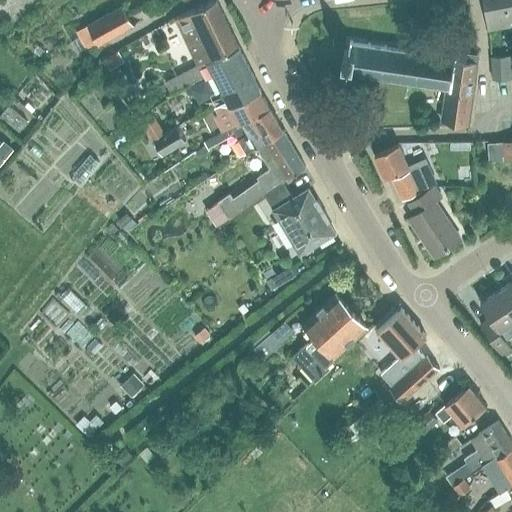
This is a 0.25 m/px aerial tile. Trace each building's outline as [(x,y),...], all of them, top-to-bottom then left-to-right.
[(238,45),(217,0),(209,0),(176,16),(198,64),(238,45)] [(511,0),(484,0),(488,21),(489,28),(490,28),(511,25),(511,19),(511,18),(511,0)] [(86,47),(96,42),(97,44),(134,24),(123,4),(77,30),(86,47)] [(476,55),(471,55),(461,53),(460,58),(458,57),(353,41),(351,49),(346,48),(344,63),(349,63),(347,71),(448,86),(443,120),(467,124),(476,60),(475,60),(476,55)] [(238,46),(238,45),(198,64),(206,60),(228,104),(233,104),(261,90),(238,46)] [(118,50),(104,58),(110,67),(123,59),(118,50)] [(510,55),(492,56),(493,78),(511,76),(510,55)] [(198,64),(182,72),(187,82),(203,75),(198,64)] [(238,122),(269,106),(261,90),(233,104),(228,104),(219,104),(214,107),(218,115),(215,117),(222,131),(238,123),(238,122)] [(246,151),(256,144),(283,128),(269,106),(238,122),(238,123),(222,131),(213,137),(216,143),(231,136),(230,134),(234,132),(246,151)] [(154,136),(164,130),(152,110),(142,117),(154,136)] [(184,139),(176,125),(153,139),(161,153),(184,139)] [(305,166),(283,128),(256,144),(268,163),(257,170),(262,178),(234,198),(231,193),(218,202),(228,217),(268,189),(281,180),(305,166)] [(213,137),(204,141),(208,148),(216,143),(213,137)] [(511,139),(503,140),(504,158),(511,157),(511,139)] [(78,175),(98,152),(87,142),(67,166),(78,175)] [(398,143),(375,154),(386,177),(409,165),(398,143)] [(422,165),(392,178),(401,199),(431,185),(422,165)] [(292,198),(281,180),(268,189),(263,193),(299,254),(334,233),(328,221),(329,220),(316,200),(314,201),(307,189),(292,198)] [(417,213),(410,218),(436,255),(461,238),(435,200),(441,196),(434,186),(409,202),(417,213)] [(125,215),(119,221),(126,229),(133,223),(125,215)] [(111,226),(106,232),(111,237),(116,232),(111,226)] [(69,307),(82,295),(66,277),(53,289),(69,307)] [(511,280),(498,290),(511,310),(511,280)] [(511,333),(511,310),(498,290),(480,301),(490,316),(481,323),(499,349),(509,343),(505,338),(511,333)] [(314,378),(329,364),(326,361),(366,325),(334,291),(302,321),(314,334),(292,354),(314,378)] [(402,307),(377,329),(399,355),(379,373),(391,386),(389,388),(400,401),(438,368),(426,355),(425,356),(415,344),(426,334),(402,307)] [(205,327),(195,335),(200,341),(210,333),(205,327)] [(358,337),(347,347),(357,359),(368,349),(358,337)] [(45,355),(53,365),(73,350),(65,340),(45,355)] [(137,377),(126,387),(132,394),(143,383),(137,377)] [(485,404),(469,384),(435,411),(443,419),(452,412),(461,423),(485,404)] [(86,398),(73,415),(87,425),(100,409),(86,398)] [(117,401),(111,406),(116,412),(121,406),(117,401)] [(429,410),(409,427),(418,437),(438,421),(429,410)] [(511,445),(511,440),(498,420),(476,433),(477,434),(470,438),(477,449),(474,450),(468,456),(476,466),(481,463),(482,465),(511,445)] [(437,446),(443,454),(459,442),(453,434),(437,446)] [(511,483),(511,445),(482,465),(499,492),(507,487),(511,483)] [(122,464),(131,456),(124,448),(115,456),(122,464)] [(463,478),(454,485),(460,494),(470,487),(463,478)]
